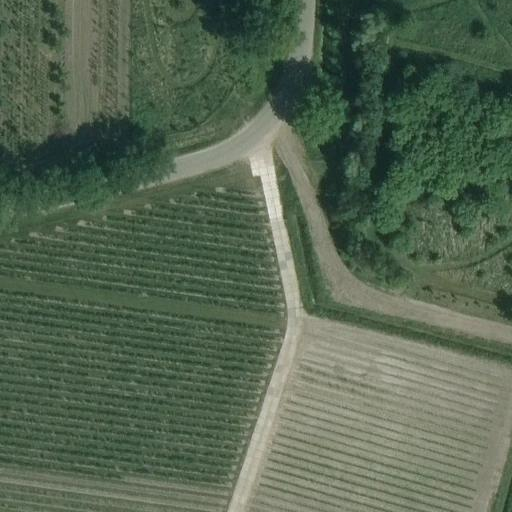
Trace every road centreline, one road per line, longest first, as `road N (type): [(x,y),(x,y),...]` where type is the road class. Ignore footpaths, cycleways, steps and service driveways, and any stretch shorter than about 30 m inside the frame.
road 1 (unclassified): [(0,212),(219,155),(256,138),(285,104),(306,0)]
road 2 (track): [(271,121),(294,151),(330,263),(354,287),(511,333)]
